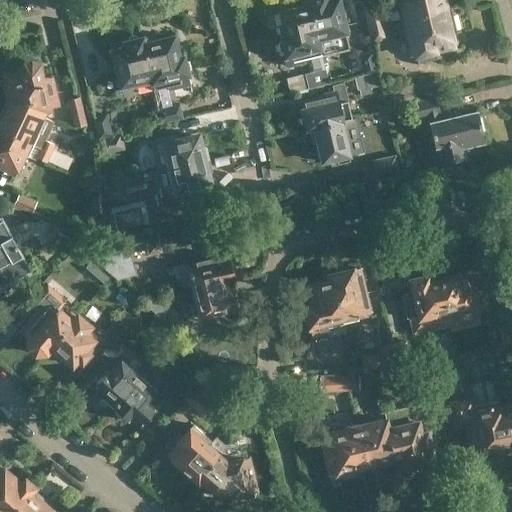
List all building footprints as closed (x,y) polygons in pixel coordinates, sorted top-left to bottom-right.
[(318,43),(307,0),(298,0),(300,7),(280,11),(283,26),(279,27),(288,66),(308,62),(311,73),(287,79),(291,92),(329,83),(322,54),(319,42),(318,43)] [(339,0),(307,0),(318,43),(319,42),(322,54),(339,50),(336,39),(348,37),(339,0)] [(368,26),(384,22),(379,0),(376,0),(363,3),(368,26)] [(396,0),(399,9),(389,12),(390,21),(449,7),(447,0),(396,0)] [(386,22),(390,40),(406,37),(406,40),(411,39),(414,56),(439,51),(438,47),(452,44),(450,33),(454,32),(449,8),(390,21),(386,22)] [(384,22),(368,26),(372,43),(390,40),(388,33),(386,22),(384,22)] [(167,89),(171,89),(193,83),(184,45),(180,46),(178,34),(146,42),(155,82),(154,82),(163,122),(177,119),(187,116),(183,102),(171,105),(167,89)] [(155,82),(146,42),(145,37),(113,44),(124,89),(154,82),(155,82)] [(363,75),(378,72),(374,51),(358,54),(363,75)] [(8,98),(43,115),(47,107),(58,105),(52,77),(43,79),(40,66),(31,62),(25,64),(20,69),(21,72),(4,75),(8,94),(7,97),(8,98)] [(378,72),(363,75),(354,77),(357,90),(359,90),(360,95),(371,93),(370,88),(382,85),(378,72)] [(345,100),(343,92),(337,93),(337,92),(325,95),(325,97),(301,104),(307,129),(310,128),(352,119),(351,118),(347,100),(345,100)] [(74,127),(86,124),(79,96),(67,99),(74,127)] [(54,164),(63,148),(55,144),(48,140),(49,138),(43,134),(50,119),(43,116),(43,115),(8,98),(0,114),(0,126),(52,151),(48,161),(54,164)] [(465,158),(462,145),(483,140),(476,112),(438,120),(437,113),(439,113),(436,98),(412,104),(416,118),(427,116),(435,147),(438,146),(442,163),(465,158)] [(113,135),(108,113),(93,116),(98,139),(113,135)] [(352,119),(310,128),(314,145),(318,145),(322,163),(337,159),(338,164),(350,161),(342,124),(350,123),(351,129),(367,125),(364,115),(351,118),(352,119)] [(52,151),(0,126),(0,164),(16,172),(25,153),(29,155),(30,154),(47,162),(48,161),(52,151)] [(102,153),(125,147),(121,133),(113,135),(98,139),(102,153)] [(200,134),(180,139),(178,133),(152,140),(160,170),(170,168),(169,167),(206,159),(200,134)] [(395,155),(373,160),(376,174),(398,169),(395,155)] [(211,183),(206,159),(169,167),(170,168),(173,183),(170,184),(172,192),(211,183)] [(28,212),(34,199),(19,192),(13,205),(28,212)] [(116,234),(144,227),(144,224),(140,208),(117,213),(118,219),(112,220),(116,234)] [(36,235),(54,225),(54,224),(50,222),(42,220),(39,220),(33,223),(32,220),(8,229),(3,219),(0,220),(0,253),(17,245),(36,235)] [(54,225),(36,235),(41,243),(50,238),(58,229),(54,225)] [(149,255),(163,252),(160,240),(146,243),(149,255)] [(17,245),(0,253),(0,298),(18,276),(30,269),(17,245)] [(118,280),(121,279),(136,274),(129,248),(93,258),(104,268),(111,274),(118,280)] [(195,291),(232,283),(236,282),(229,253),(174,267),(177,279),(191,275),(195,291)] [(357,267),(327,275),(328,281),(331,280),(341,318),(355,315),(356,320),(370,317),(357,267)] [(96,292),(101,286),(111,274),(104,268),(89,286),(96,292)] [(437,279),(446,317),(486,308),(482,292),(469,295),(468,288),(466,288),(462,273),(437,279)] [(409,281),(411,291),(404,293),(403,294),(402,295),(402,297),(406,318),(408,318),(412,334),(438,328),(436,320),(446,317),(437,279),(428,281),(427,277),(409,281)] [(341,324),(331,280),(328,281),(306,286),(310,305),(306,306),(312,336),(327,332),(328,335),(344,331),(342,324),(341,324)] [(239,312),(232,283),(195,291),(202,317),(222,311),(223,313),(228,319),(234,317),(239,312)] [(171,326),(179,317),(157,298),(148,306),(171,326)] [(52,346),(71,321),(59,311),(60,310),(47,299),(21,330),(29,338),(27,340),(29,347),(34,353),(44,353),(45,351),(47,352),(52,346)] [(109,347),(135,318),(124,309),(105,331),(94,321),(90,326),(77,315),(71,321),(52,346),(76,366),(92,346),(89,343),(96,335),(99,337),(98,338),(109,347)] [(505,348),(511,346),(511,324),(500,327),(505,348)] [(152,364),(165,349),(154,340),(141,354),(152,364)] [(392,343),(398,368),(413,367),(406,340),(392,343)] [(351,355),(360,353),(357,342),(348,344),(351,355)] [(380,353),(384,369),(398,368),(392,343),(378,346),(380,353)] [(361,370),(384,369),(380,353),(361,354),(361,370)] [(208,368),(211,364),(200,355),(183,374),(194,384),(208,368)] [(113,407),(141,375),(122,357),(110,371),(108,369),(92,388),(113,407)] [(433,386),(449,382),(448,376),(451,375),(448,361),(428,366),(433,386)] [(218,378),(224,391),(231,387),(232,380),(234,380),(236,365),(213,362),(211,364),(208,368),(218,378)] [(421,389),(433,386),(428,366),(416,369),(421,389)] [(223,391),(224,391),(218,378),(208,368),(194,384),(182,397),(203,416),(213,404),(212,404),(222,393),(223,391)] [(141,375),(113,407),(128,420),(133,415),(142,423),(155,408),(150,403),(160,392),(141,375)] [(345,376),(348,390),(360,389),(359,375),(345,376)] [(321,391),(348,390),(345,376),(320,377),(321,391)] [(447,402),(450,423),(452,432),(465,429),(470,453),(497,448),(498,451),(509,449),(501,404),(500,401),(471,406),(470,398),(447,402)] [(511,402),(501,404),(509,449),(511,448),(511,402)] [(404,425),(401,411),(386,414),(387,418),(384,419),(393,459),(395,469),(433,460),(427,432),(419,434),(417,422),(404,425)] [(384,419),(373,422),(370,422),(369,419),(358,422),(367,465),(393,459),(384,419)] [(367,465),(358,422),(343,425),(342,424),(337,421),(329,423),(326,427),(330,443),(323,445),(330,473),(338,471),(341,475),(344,477),(352,475),(355,472),(355,467),(367,465)] [(216,436),(210,443),(208,445),(189,428),(177,442),(181,446),(171,458),(200,484),(204,479),(214,468),(210,463),(220,452),(219,451),(222,447),(223,443),(216,436)] [(225,444),(223,443),(222,447),(219,451),(220,452),(210,463),(214,468),(204,479),(210,485),(209,486),(211,488),(227,496),(231,494),(232,497),(235,496),(238,499),(241,501),(247,500),(250,497),(252,492),(255,491),(245,450),(232,453),(231,450),(228,444),(225,444)] [(0,511),(10,511),(32,491),(36,486),(26,477),(22,482),(0,462),(0,511)] [(32,491),(10,511),(49,511),(53,509),(32,491)]
